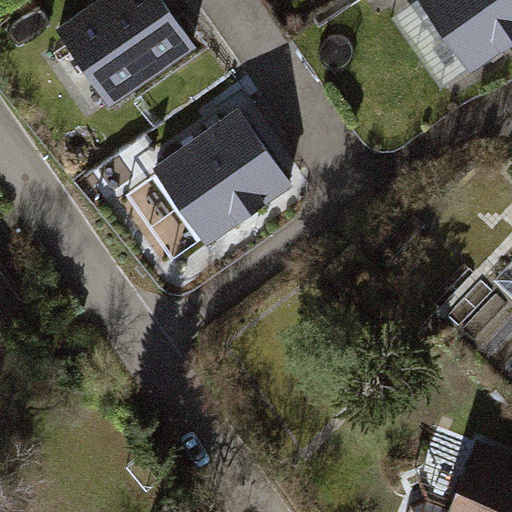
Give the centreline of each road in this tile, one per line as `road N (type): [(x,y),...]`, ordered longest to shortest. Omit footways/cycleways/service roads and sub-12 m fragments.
road 1 (residential): [(145,344),(360,189)]
road 2 (residential): [(145,344),(0,134)]
road 3 (residential): [(360,189),(233,0)]
road 4 (residential): [(259,511),(145,344)]
road 5 (residential): [(360,189),(511,94)]
